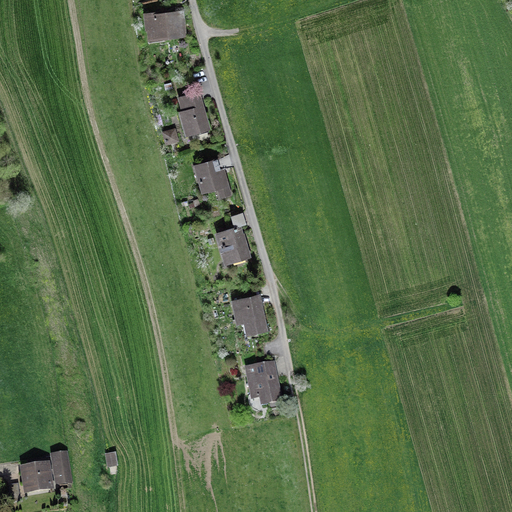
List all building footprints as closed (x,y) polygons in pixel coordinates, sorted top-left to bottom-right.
[(185,9),(145,14),(148,39),(188,34),(185,9)] [(200,93),(176,100),(187,138),(212,131),(200,93)] [(175,130),(163,133),(167,145),(178,142),(175,130)] [(215,160),(195,165),(202,194),(222,189),(215,160)] [(242,226),(216,233),(225,264),(250,257),(242,226)] [(263,294),(231,299),(235,322),(244,320),(246,333),(268,330),(263,294)] [(274,363),(245,368),(252,406),(281,401),(274,363)] [(51,462),(24,466),(28,494),(72,487),(67,451),(49,453),(51,462)] [(115,453),(107,454),(110,467),(118,465),(115,453)] [(18,485),(9,486),(11,503),(21,501),(18,485)]
